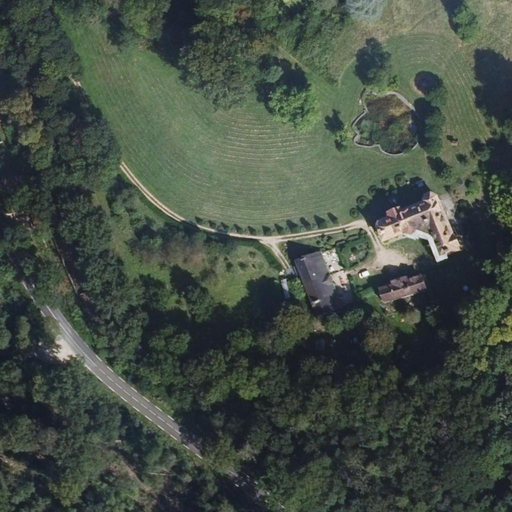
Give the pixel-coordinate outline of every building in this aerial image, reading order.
[(9,146),(0,121),(0,145),(0,146),(9,146)] [(455,239),(437,198),(436,196),(434,195),(428,198),(427,199),(425,204),(403,213),(403,212),(391,217),(392,219),(381,223),(379,228),(381,232),(383,237),(406,228),(407,232),(409,235),(414,235),(417,232),(433,237),(441,257),(459,250),(458,248),(459,247),(456,239),(455,239)] [(385,241),(407,232),(406,228),(383,237),(385,241)] [(343,307),(322,253),(312,256),(334,310),(343,307)] [(334,310),(312,256),(296,263),(318,317),(334,310)] [(384,303),(427,290),(423,276),(380,290),(384,303)] [(281,281),(285,300),(290,298),(286,279),(281,281)]
